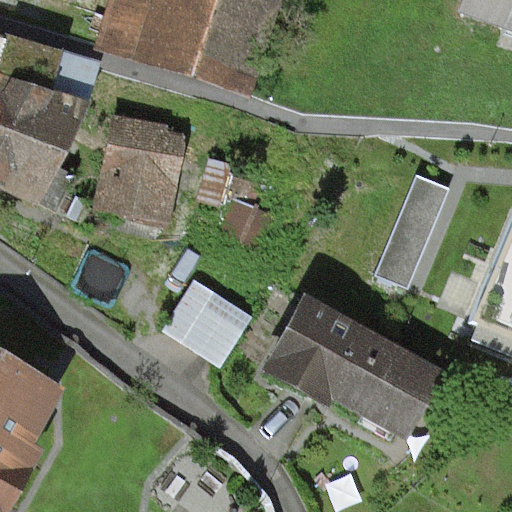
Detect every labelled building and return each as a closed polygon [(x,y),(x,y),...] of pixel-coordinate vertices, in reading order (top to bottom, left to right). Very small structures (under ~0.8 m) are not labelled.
[(110,0),(96,42),(236,90),(266,0),(110,0)] [(511,0),(465,0),(460,13),(511,31),(511,0)] [(0,187),(52,214),(71,179),(51,167),(79,112),(90,69),(0,40),(0,187)] [(179,135),(110,126),(92,213),(162,228),(179,135)] [(445,191),(411,177),(371,277),(405,290),(445,191)] [(511,211),(464,325),(471,328),(464,344),(505,361),(511,344),(511,211)] [(245,320),(194,286),(161,332),(216,363),(245,320)] [(321,392),(397,435),(423,389),(428,379),(300,309),(264,372),(316,401),(321,392)] [(0,374),(0,494),(22,456),(10,450),(40,397),(0,374)]
